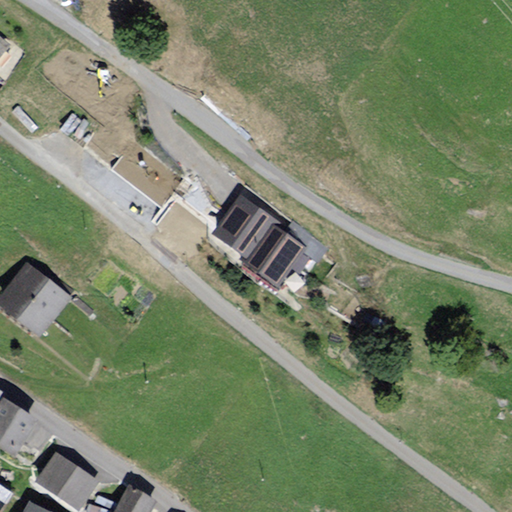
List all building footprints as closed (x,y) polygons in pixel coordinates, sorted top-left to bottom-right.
[(276,224),(280,218),(243,193),(220,226),(256,250),(253,254),(283,275),(304,244),(276,224)] [(70,302),(26,270),(0,305),(0,307),(42,339),(70,302)] [(38,425),(6,402),(0,412),(0,451),(15,461),(38,425)] [(99,486),(55,455),(38,481),(83,511),(99,486)] [(0,511),(9,511),(19,498),(0,487),(0,511)] [(154,511),(127,490),(116,511),(154,511)]
